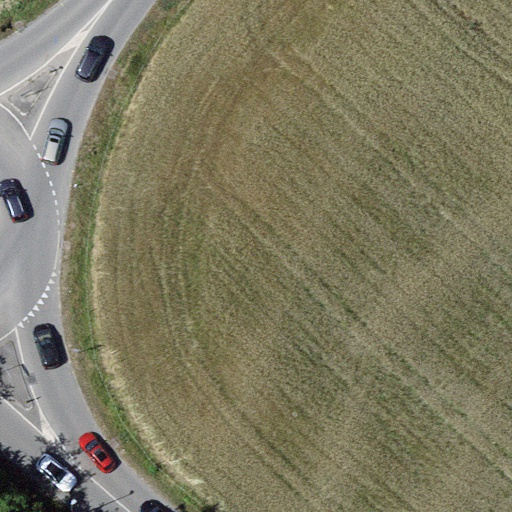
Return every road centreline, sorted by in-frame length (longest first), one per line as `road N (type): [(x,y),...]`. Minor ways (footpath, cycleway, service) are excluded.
road 1 (tertiary): [(95,483),(34,316),(24,240)]
road 2 (tertiary): [(23,205),(120,0)]
